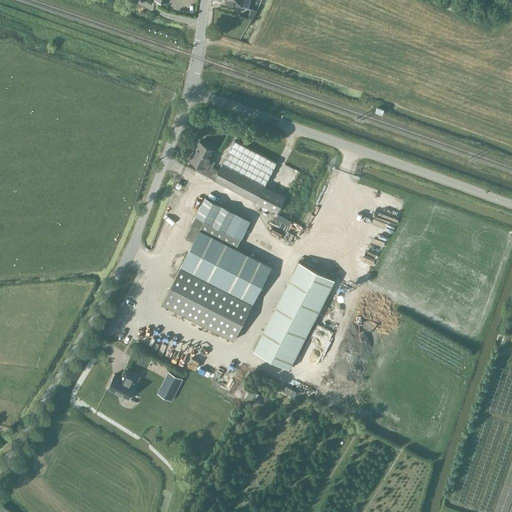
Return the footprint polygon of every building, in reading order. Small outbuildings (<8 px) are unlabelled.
[(217,0),(242,7),(243,7),(248,8),(250,0),(217,0)] [(278,163),(235,140),(214,179),(278,213),(286,198),(265,186),(278,163)] [(190,159),(199,164),(196,169),(209,177),(212,172),(211,171),(216,162),(213,160),(214,159),(209,156),(213,149),(200,141),(190,159)] [(191,224),(200,229),(162,301),(234,339),(272,266),(237,247),(251,220),(205,196),(191,224)] [(288,204),(282,216),(291,220),(297,208),(288,204)] [(290,369),(335,279),(299,261),(253,350),(290,369)] [(374,332),(387,300),(358,288),(352,303),(349,302),(342,319),(374,332)] [(511,367),(497,363),(484,406),(511,414),(511,367)] [(115,374),(108,388),(129,399),(136,385),(135,385),(140,376),(127,369),(125,368),(120,377),(115,374)] [(172,374),(161,395),(172,400),(183,379),(172,374)] [(223,381),(219,389),(226,393),(230,385),(223,381)] [(286,386),(283,391),(294,396),(296,391),(286,386)] [(234,399),(240,403),(245,392),(239,389),(234,399)] [(245,400),(250,403),(252,400),(255,402),(259,395),(251,390),(245,400)] [(452,501),(462,505),(490,417),(480,413),(452,501)] [(479,511),(482,511),(489,511),(511,443),(511,424),(507,423),(479,511)]
